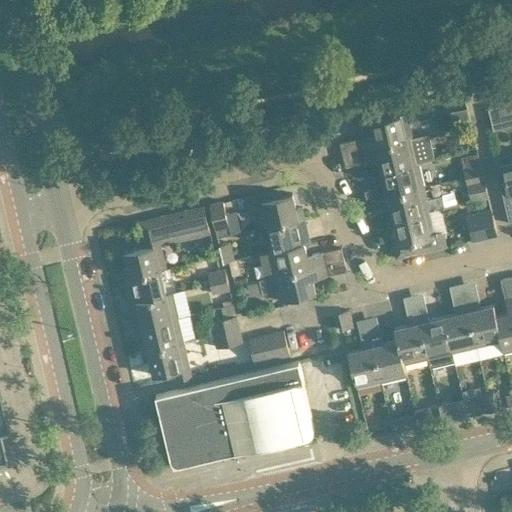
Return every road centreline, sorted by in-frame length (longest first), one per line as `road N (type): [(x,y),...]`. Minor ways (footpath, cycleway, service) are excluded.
road 1 (residential): [(55,202),(296,150),(326,168),(380,270),(399,274),(511,248)]
road 2 (tertiary): [(121,511),(55,202)]
road 3 (tertiary): [(22,211),(74,441),(77,511)]
road 4 (tertiary): [(197,511),(457,450)]
road 5 (residential): [(0,493),(37,482),(0,313)]
road 6 (tertiary): [(55,202),(5,0)]
